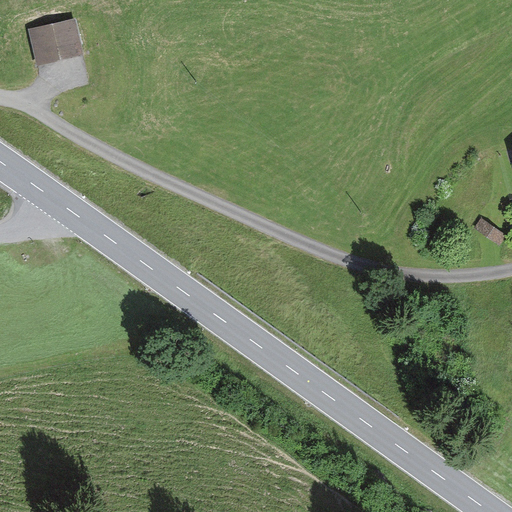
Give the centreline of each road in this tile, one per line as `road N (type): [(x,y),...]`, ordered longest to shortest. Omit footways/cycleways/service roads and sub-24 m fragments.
road 1 (track): [(0,101),(367,269),(418,277),(511,272)]
road 2 (secondary): [(58,206),(484,511)]
